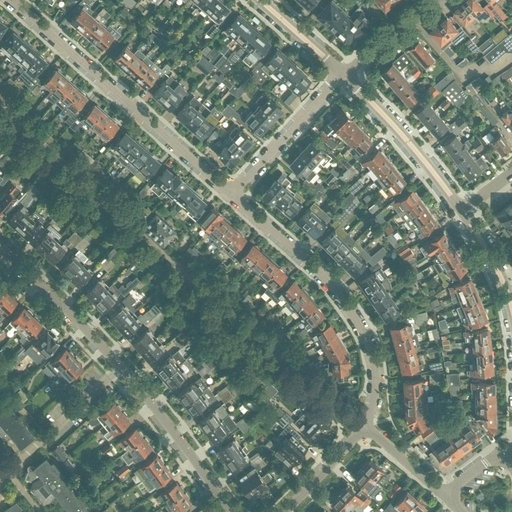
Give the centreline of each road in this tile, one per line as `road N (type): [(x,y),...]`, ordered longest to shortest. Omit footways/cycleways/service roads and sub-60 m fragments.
road 1 (residential): [(10,0),(232,198)]
road 2 (residential): [(232,198),(352,316),(373,371),(365,427)]
road 3 (residential): [(230,511),(120,366)]
road 4 (residential): [(461,210),(345,77)]
road 5 (residential): [(120,366),(0,248)]
road 6 (residential): [(232,198),(345,77)]
road 7 (residential): [(7,471),(120,366)]
